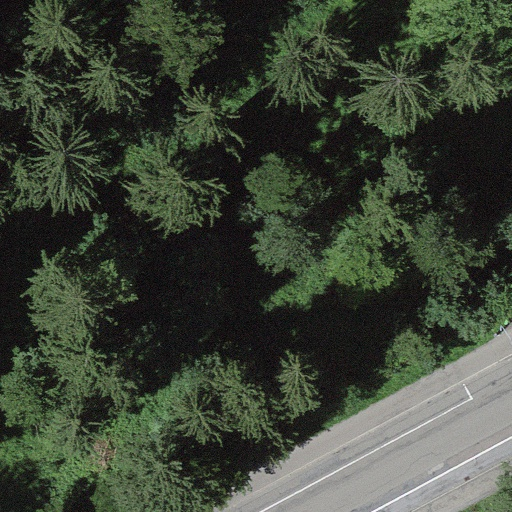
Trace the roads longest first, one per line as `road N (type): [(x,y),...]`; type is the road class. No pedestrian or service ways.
road 1 (track): [(0,209),(154,148),(371,34),(511,7)]
road 2 (tertiary): [(511,406),(316,511)]
